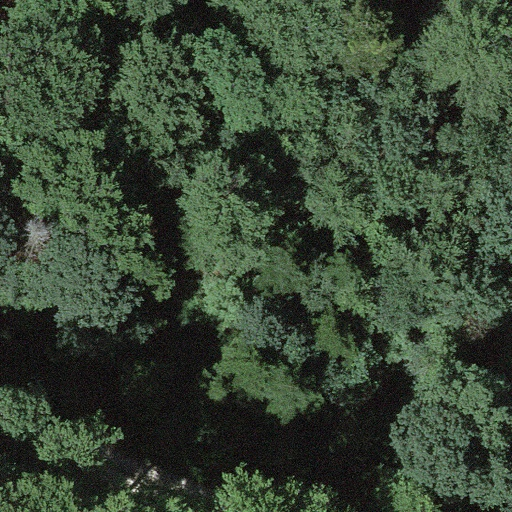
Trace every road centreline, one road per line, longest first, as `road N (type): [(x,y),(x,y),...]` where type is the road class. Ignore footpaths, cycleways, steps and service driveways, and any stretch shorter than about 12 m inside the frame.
road 1 (track): [(511,0),(0,85)]
road 2 (track): [(0,419),(229,511)]
